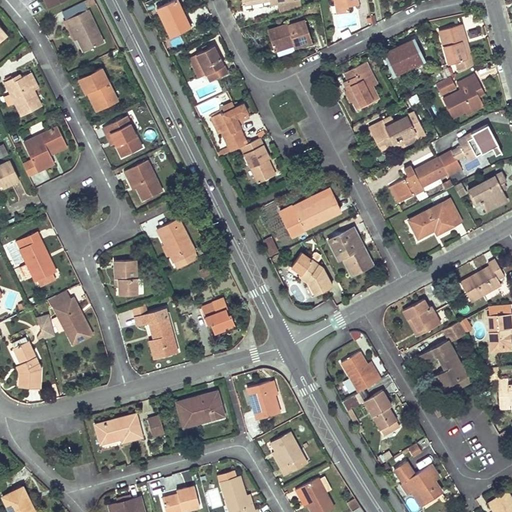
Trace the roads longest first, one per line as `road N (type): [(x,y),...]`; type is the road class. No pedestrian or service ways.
road 1 (secondary): [(113,0),(286,346)]
road 2 (residential): [(66,493),(242,446),(283,511)]
road 3 (residential): [(362,308),(460,473),(480,479),(511,465)]
road 4 (residential): [(295,73),(424,10),(477,0)]
road 5 (secondary): [(286,346),(381,511)]
road 6 (residential): [(99,165),(39,43),(6,0)]
road 7 (residential): [(286,346),(126,390)]
road 8 (residential): [(259,80),(299,176),(339,156)]
road 9 (residential): [(404,285),(339,156)]
road 10 (residential): [(83,262),(48,189),(99,165)]
road 11 (residential): [(126,390),(83,262)]
road 12 (residential): [(126,390),(36,415),(6,409)]
